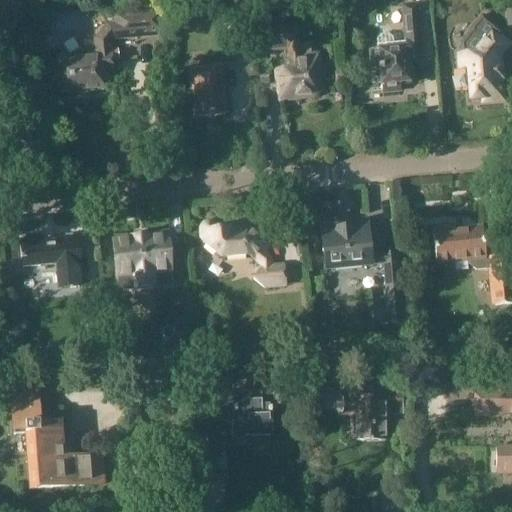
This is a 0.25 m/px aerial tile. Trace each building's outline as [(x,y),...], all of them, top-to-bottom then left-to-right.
[(25,0),(0,0),(0,23),(27,21),(25,0)] [(337,0),(338,10),(350,10),(352,7),(356,4),(357,0),(337,0)] [(420,63),(419,50),(420,50),(415,6),(400,8),(403,45),(393,46),(393,39),(388,35),(380,36),(377,41),(378,51),(369,52),(371,70),(379,70),(381,94),(399,93),(398,85),(407,84),(405,64),(420,63)] [(61,53),(48,69),(55,75),(57,96),(108,90),(106,74),(112,73),(111,62),(119,61),(118,51),(110,52),(110,47),(115,41),(163,36),(160,11),(114,16),(113,16),(114,25),(106,25),(92,42),(94,54),(87,55),(87,60),(71,61),(61,53)] [(40,12),(27,13),(27,21),(29,42),(31,42),(45,41),(44,19),(41,19),(40,12)] [(461,54),(459,55),(460,70),(467,69),(470,100),(482,99),(482,103),(502,101),(498,57),(507,46),(499,39),(503,35),(482,17),(469,32),(471,33),(460,45),(461,54)] [(276,72),(279,101),(320,96),(316,56),(300,58),(297,26),(254,31),(257,56),(287,52),(289,70),(276,72)] [(246,34),(230,36),(233,57),(248,54),(246,34)] [(217,68),(188,71),(193,118),(225,115),(222,78),(218,78),(217,68)] [(0,95),(7,102),(19,89),(0,71),(0,70),(0,95)] [(132,155),(117,156),(117,158),(118,176),(137,175),(137,167),(136,160),(136,155),(132,155)] [(218,231),(215,226),(213,224),(211,223),(209,223),(207,223),(205,224),(202,226),(200,228),(200,233),(198,233),(199,243),(218,260),(245,257),(260,269),(252,281),(264,292),(285,289),(281,265),(272,267),(271,259),(263,252),(268,246),(246,228),(218,231)] [(387,309),(374,310),(375,328),(404,325),(397,254),(367,257),(365,228),(321,232),(325,271),(382,266),(387,309)] [(476,272),(491,270),(495,308),(511,306),(511,299),(508,257),(486,259),(483,229),(453,232),(452,228),(432,230),(436,266),(469,262),(470,266),(476,272)] [(172,276),(169,233),(111,238),(114,281),(131,279),(133,292),(156,290),(155,278),(172,276)] [(55,267),(57,292),(88,289),(85,261),(78,261),(75,235),(53,238),(53,242),(18,246),(20,270),(55,267)] [(314,241),(305,242),(306,255),(315,254),(314,241)] [(105,317),(102,292),(83,294),(85,305),(81,305),(82,319),(105,317)] [(199,356),(164,358),(164,376),(200,374),(199,356)] [(325,358),(317,358),(317,369),(325,368),(325,358)] [(108,364),(95,366),(97,381),(109,380),(108,364)] [(0,386),(12,385),(10,367),(0,367),(0,386)] [(343,376),(333,376),(333,391),(343,391),(343,376)] [(211,377),(188,378),(189,399),(190,399),(191,407),(206,407),(205,398),(212,398),(212,390),(223,389),(223,377),(211,377)] [(183,378),(167,379),(168,403),(184,403),(183,378)] [(231,426),(231,439),(272,437),(271,408),(290,407),(289,382),(270,383),(270,381),(259,382),(260,393),(223,394),(224,404),(212,404),(213,421),(227,421),(227,426),(231,426)] [(511,414),(511,385),(474,386),(475,419),(499,419),(507,415),(511,414)] [(355,398),(342,399),(342,417),(350,417),(350,443),(388,442),(387,417),(403,417),(402,407),(402,393),(384,393),(384,398),(375,398),(375,387),(355,388),(355,398)] [(35,388),(9,390),(13,437),(25,436),(29,491),(103,485),(101,457),(62,460),(59,426),(38,428),(35,388)] [(511,450),(497,451),(497,475),(511,474),(511,450)]
